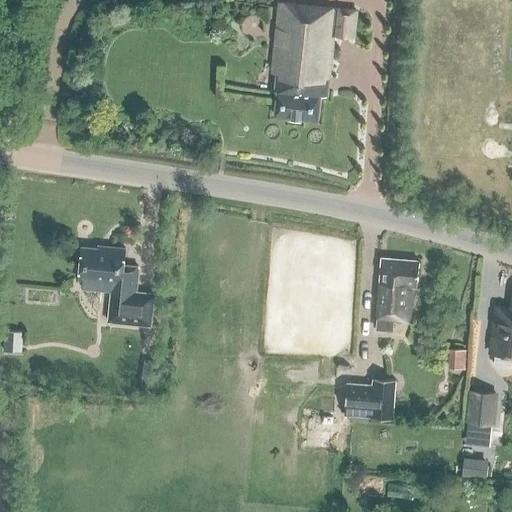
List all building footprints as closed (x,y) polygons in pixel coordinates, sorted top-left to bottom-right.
[(356,12),(279,3),(272,73),(276,73),(274,92),(277,92),(274,116),(317,121),(319,98),(322,98),(324,80),(328,80),(333,36),(353,38),(356,12)] [(138,267),(123,266),(125,249),(107,247),(107,250),(81,248),(78,280),(83,281),(82,289),(111,292),(108,322),(151,326),(154,295),(135,293),(137,281),(138,267)] [(376,330),(392,332),(392,321),(408,322),(411,287),(416,287),(418,262),(381,259),(376,330)] [(490,353),(511,355),(511,309),(495,307),(490,353)] [(3,343),(21,344),(22,332),(4,332),(3,343)] [(447,346),(447,366),(464,367),(464,347),(447,346)] [(154,388),(158,362),(144,360),(140,386),(154,388)] [(372,385),(347,383),(344,415),(370,417),(370,418),(392,419),(395,381),(373,379),(372,385)] [(468,423),(492,425),(495,393),(471,391),(468,423)] [(463,463),(461,475),(486,477),(487,465),(463,463)]
